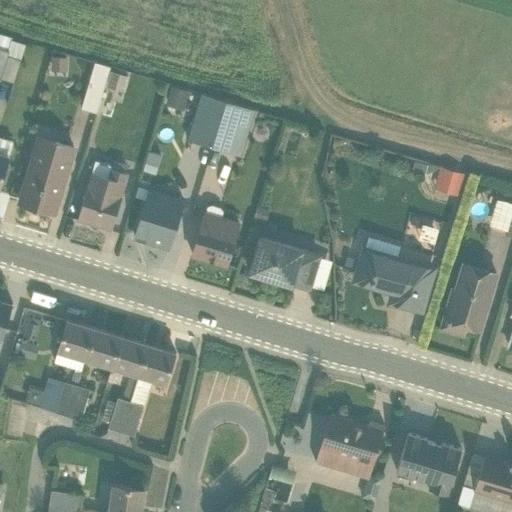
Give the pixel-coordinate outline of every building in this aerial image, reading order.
[(12,35),(0,31),(0,76),(13,80),(25,42),(10,38),(12,35)] [(51,69),(66,70),(67,56),(51,55),(51,69)] [(80,106),(95,110),(109,65),(94,60),(80,106)] [(108,92),(127,91),(126,74),(107,76),(108,92)] [(165,103),(183,108),(188,89),(170,83),(165,103)] [(187,137),(211,145),(225,100),(201,92),(187,137)] [(225,100),(211,145),(241,154),(254,108),(225,100)] [(19,200),(54,210),(74,143),(40,132),(19,200)] [(0,179),(12,138),(0,134),(0,179)] [(142,168),(154,172),(159,153),(147,150),(142,168)] [(77,217),(112,227),(129,170),(110,165),(111,162),(95,157),(77,217)] [(463,172),(441,165),(434,187),(456,193),(463,172)] [(134,234),(168,245),(183,196),(149,184),(134,234)] [(192,251),(225,262),(239,218),(221,213),(223,208),(220,204),(211,201),(206,203),(192,251)] [(252,216),(265,220),(269,207),(256,203),(252,216)] [(292,280),(309,285),(319,250),(260,232),(249,269),(291,282),(292,280)] [(420,309),(434,264),(396,252),(399,243),(368,233),(355,277),(383,286),(383,287),(393,290),(390,300),(420,309)] [(464,325),(478,329),(496,271),(464,261),(443,328),(461,334),(464,325)] [(0,338),(12,300),(0,296),(0,338)] [(84,356),(93,324),(67,317),(57,348),(84,356)] [(84,356),(111,364),(121,333),(93,324),(84,356)] [(138,372),(147,341),(121,333),(111,364),(138,372)] [(151,376),(165,380),(175,349),(147,341),(138,372),(137,376),(120,429),(133,433),(151,376)] [(108,425),(120,429),(137,376),(129,374),(124,389),(125,389),(123,396),(117,394),(108,425)] [(55,409),(67,413),(76,382),(64,378),(55,409)] [(80,416),(89,386),(76,382),(67,413),(80,416)] [(315,462),(367,477),(361,497),(372,500),(379,478),(369,474),(384,425),(368,421),(367,424),(329,413),(315,462)] [(428,489),(445,495),(460,448),(407,432),(396,471),(430,481),(428,489)] [(468,507),(484,511),(511,511),(511,465),(484,456),(468,507)] [(111,481),(107,508),(132,511),(140,511),(144,485),(111,481)] [(82,498),(83,492),(51,487),(49,500),(81,505),(97,507),(97,500),(82,498)] [(79,511),(81,505),(49,500),(47,511),(79,511)]
